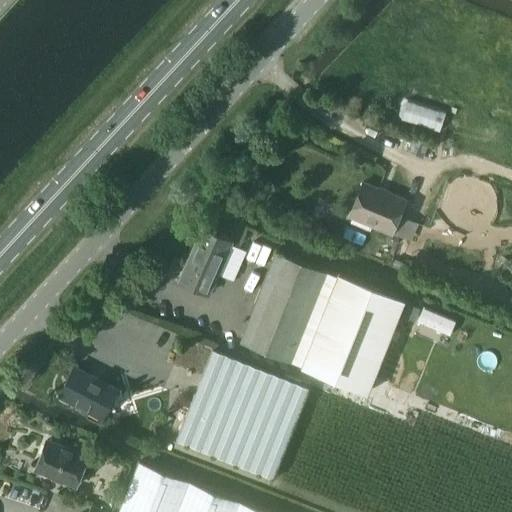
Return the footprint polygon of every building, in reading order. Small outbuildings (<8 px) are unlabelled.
[(414,138),(408,152),(423,157),(428,143),(414,138)] [(350,215),(392,232),(406,199),(364,181),(350,215)] [(202,228),(180,279),(209,292),(218,272),(234,279),(247,250),(231,243),(232,241),(202,228)] [(392,233),(387,236),(388,242),(393,245),(398,242),(398,236),(392,233)] [(241,340),(291,360),(327,270),(277,250),(241,340)] [(412,263),(397,256),(393,265),(408,271),(412,263)] [(339,272),(302,364),(315,370),(368,391),(369,390),(374,378),(405,299),(339,272)] [(409,303),(405,313),(416,318),(420,308),(409,303)] [(213,347),(177,437),(273,475),(309,385),(213,347)] [(60,394),(103,417),(118,388),(75,365),(60,394)] [(36,469),(76,485),(88,456),(48,439),(36,469)] [(271,511),(139,461),(118,511),(271,511)] [(92,503),(88,511),(112,511),(113,511),(92,503)]
